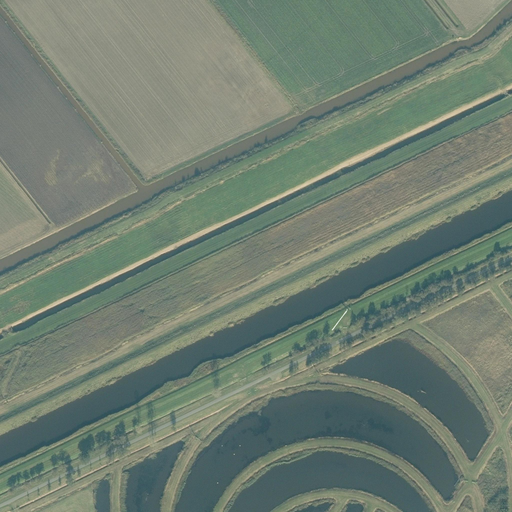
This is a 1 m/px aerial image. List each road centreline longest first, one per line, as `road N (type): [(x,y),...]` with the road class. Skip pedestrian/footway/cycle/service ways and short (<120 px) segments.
road 1 (unclassified): [(0,506),(511,258)]
road 2 (track): [(0,348),(511,104)]
